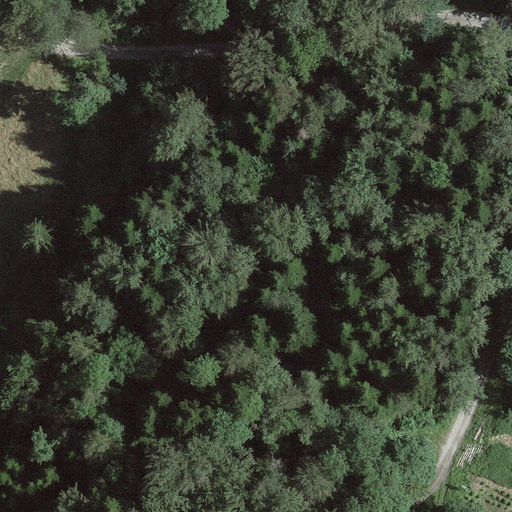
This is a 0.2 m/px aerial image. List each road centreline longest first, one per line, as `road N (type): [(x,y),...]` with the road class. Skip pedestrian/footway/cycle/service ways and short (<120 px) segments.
road 1 (track): [(511,29),(432,16),(142,53),(64,45),(0,19)]
road 2 (track): [(400,511),(435,479),(476,411),(511,313)]
